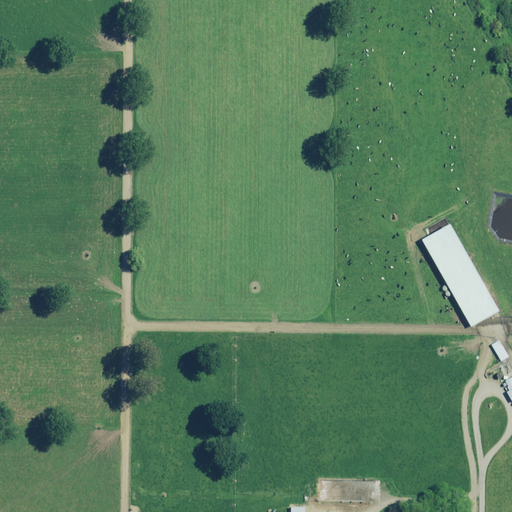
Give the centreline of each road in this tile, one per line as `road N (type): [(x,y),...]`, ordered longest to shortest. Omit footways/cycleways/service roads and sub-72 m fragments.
road 1 (track): [(120,0),(116,299),(481,304)]
road 2 (track): [(481,304),(479,341),(466,371),(475,511)]
